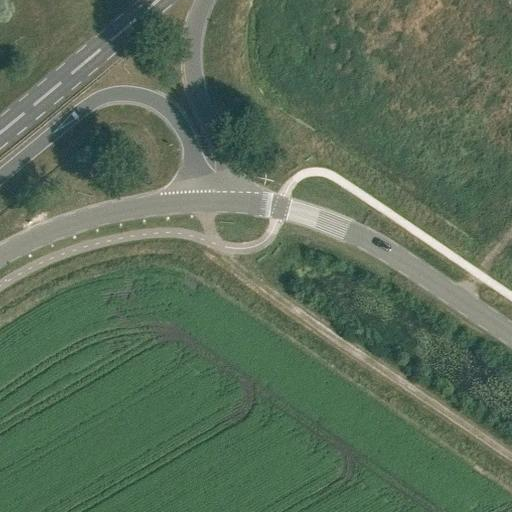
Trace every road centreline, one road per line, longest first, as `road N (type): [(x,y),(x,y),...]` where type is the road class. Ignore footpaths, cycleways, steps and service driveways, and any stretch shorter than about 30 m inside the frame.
road 1 (track): [(511,456),(239,271),(214,244)]
road 2 (tertiary): [(511,336),(367,238),(231,201)]
road 3 (primary): [(0,170),(89,103),(135,99),(181,133),(197,200)]
road 4 (primary): [(231,201),(192,69),(203,0)]
road 5 (tertiary): [(0,258),(80,223),(197,200)]
road 6 (primary): [(0,130),(155,0)]
